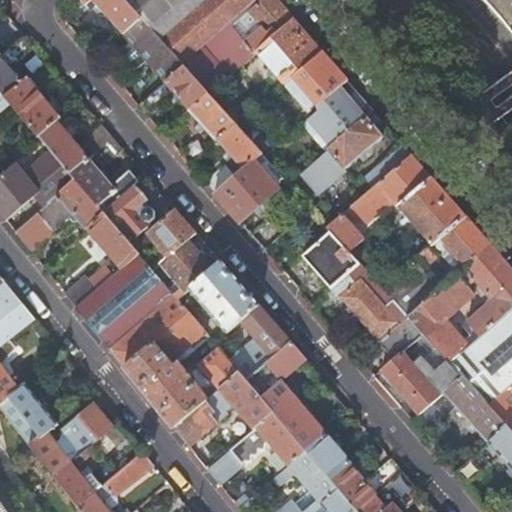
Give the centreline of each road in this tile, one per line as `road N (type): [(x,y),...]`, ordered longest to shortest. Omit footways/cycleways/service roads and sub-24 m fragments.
road 1 (residential): [(39,0),(45,27),(457,511)]
road 2 (residential): [(0,243),(218,511)]
road 3 (residential): [(511,229),(310,0)]
